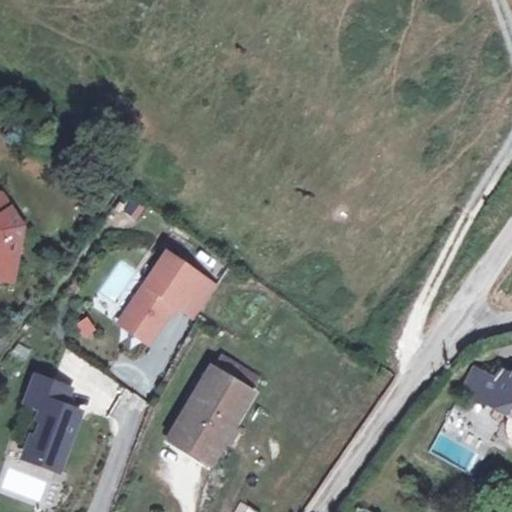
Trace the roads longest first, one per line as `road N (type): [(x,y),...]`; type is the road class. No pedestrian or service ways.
road 1 (unclassified): [(318,511),(418,364)]
road 2 (unclassified): [(418,364),(511,231)]
